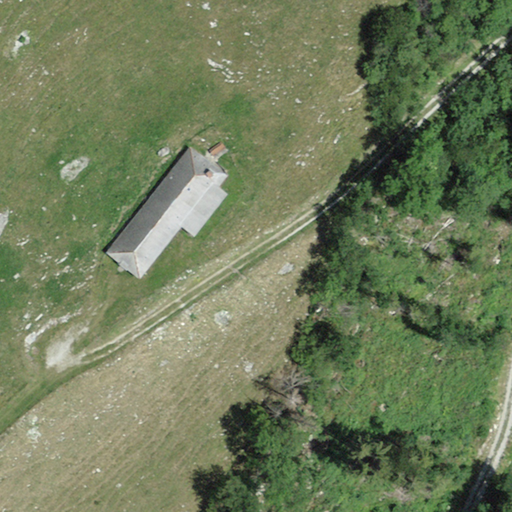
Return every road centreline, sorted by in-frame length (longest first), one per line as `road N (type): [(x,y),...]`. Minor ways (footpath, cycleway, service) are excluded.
road 1 (track): [(511,27),(356,188),(127,335),(57,355)]
road 2 (track): [(450,511),(511,401)]
